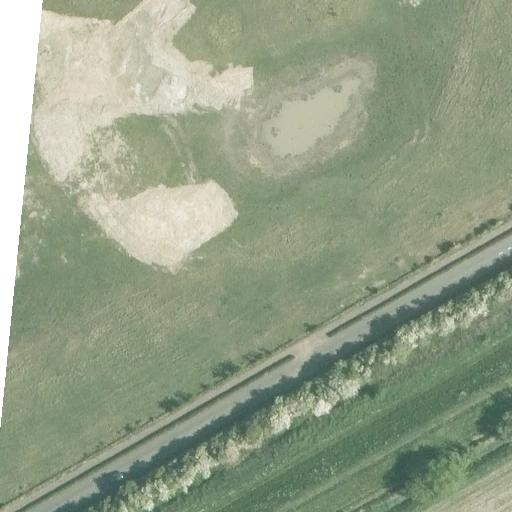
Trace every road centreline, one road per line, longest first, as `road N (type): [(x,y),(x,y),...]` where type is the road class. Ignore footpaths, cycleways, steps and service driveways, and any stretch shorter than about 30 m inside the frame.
road 1 (unclassified): [(50,511),(511,248)]
road 2 (track): [(213,511),(511,340)]
road 3 (unknown): [(346,511),(511,417)]
